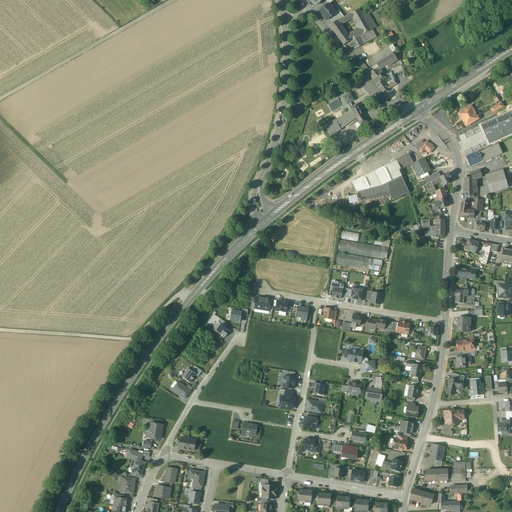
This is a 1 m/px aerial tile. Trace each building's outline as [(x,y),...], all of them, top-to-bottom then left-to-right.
[(328,4),(319,12),(326,21),(329,19),(335,14),(328,5),(328,4)] [(357,11),(351,14),(353,18),(360,29),(363,35),(370,30),(363,17),(358,10),(357,11)] [(329,19),(332,23),(344,17),(339,11),(335,14),(329,19)] [(346,16),(336,22),(338,23),(339,25),(343,23),(353,18),(351,14),(346,16)] [(367,14),(363,17),(370,30),(375,28),(367,14)] [(338,23),(331,28),(343,45),(351,41),(348,36),(347,36),(339,25),(338,23)] [(351,41),(359,37),(363,35),(360,29),(348,36),(351,41)] [(363,35),(359,37),(363,45),(376,37),(371,30),(370,30),(363,35)] [(359,37),(351,41),(352,44),(349,45),(351,48),(354,46),(355,49),(363,45),(359,37)] [(389,48),(372,58),(376,64),(393,54),(389,48)] [(393,54),(376,64),(378,67),(380,70),(396,60),(396,59),(393,54)] [(358,62),(366,71),(368,70),(360,61),(358,62)] [(400,66),(392,69),(392,72),(393,75),(403,70),(400,66)] [(368,74),(373,81),(382,72),(380,70),(378,67),(373,70),(368,74)] [(382,72),(373,81),(378,88),(384,84),(381,80),(386,76),(383,72),(382,72)] [(384,84),(378,88),(383,93),(388,90),(386,87),(384,84)] [(346,108),(349,112),(335,120),(325,126),(331,136),(341,130),(340,129),(356,118),(358,122),(354,125),(357,130),(362,127),(361,126),(367,122),(356,104),(351,108),(349,104),(354,101),(349,91),(330,101),(331,103),(327,105),(331,112),(341,107),(343,109),(346,108)] [(501,103),(490,109),(493,113),(503,107),(501,103)] [(471,107),(458,114),(466,127),(477,120),(474,116),(475,116),(474,115),(472,112),(474,111),(471,107)] [(480,125),(489,144),(511,133),(511,113),(511,112),(480,125)] [(420,142),(415,148),(419,151),(423,145),(424,145),(420,142)] [(498,144),(478,153),(482,161),(481,161),(482,162),(502,153),(498,144)] [(478,153),(466,159),(469,166),(481,161),(482,161),(478,153)] [(409,156),(398,161),(401,168),(413,163),(409,156)] [(423,158),(412,164),(414,169),(419,177),(422,176),(427,173),(430,171),(423,158)] [(395,164),(355,183),(358,191),(359,191),(378,187),(388,185),(388,183),(401,177),(395,164)] [(503,170),(485,176),(487,185),(488,186),(490,193),(498,191),(498,192),(501,191),(501,190),(508,188),(503,170)] [(480,171),(470,174),(472,178),(475,178),(475,180),(482,178),(480,171)] [(438,172),(429,177),(429,178),(431,182),(440,178),(441,177),(438,172)] [(441,177),(440,178),(442,181),(444,186),(450,183),(448,179),(450,177),(448,173),(441,177)] [(401,177),(388,183),(388,185),(390,195),(393,200),(405,195),(403,192),(408,190),(401,177)] [(440,178),(431,182),(434,190),(435,191),(438,190),(435,184),(442,181),(440,178)] [(472,178),(464,178),(464,193),(468,192),(473,192),(473,195),(476,195),(477,197),(477,194),(476,189),(475,190),(475,180),(475,178),(472,178)] [(388,185),(378,187),(359,191),(361,198),(361,201),(390,195),(388,185)] [(485,187),(476,189),(477,194),(477,197),(488,195),(487,194),(490,193),(488,186),(485,187)] [(435,191),(437,197),(438,198),(446,195),(444,188),(435,191)] [(357,196),(348,197),(349,202),(348,202),(349,204),(362,201),(361,201),(361,198),(358,198),(357,196)] [(444,199),(436,202),(432,203),(433,207),(439,205),(441,209),(448,207),(444,199)] [(464,202),(462,202),(459,218),(473,219),(474,211),(470,211),(466,211),(467,204),(466,202),(464,202)] [(436,227),(429,227),(429,220),(421,220),(425,235),(435,235),(436,229),(436,227)] [(443,220),(436,220),(436,227),(436,229),(444,229),(444,220),(443,220)] [(482,222),(477,222),(476,223),(476,229),(484,230),(485,223),(485,222),(482,222)] [(340,239),(358,242),(359,234),(341,231),(340,239)] [(388,248),(339,240),(337,252),(386,260),(388,248)] [(389,241),(382,240),(381,247),(388,248),(389,241)] [(467,244),(459,240),(456,246),(461,248),(469,251),(473,242),(468,240),(467,244)] [(479,243),(473,241),(473,242),(469,251),(475,254),(479,243)] [(499,246),(490,244),(490,248),(489,252),(497,253),(499,246)] [(507,250),(502,249),(500,263),(511,264),(511,250),(510,250),(508,250),(508,249),(507,250)] [(382,260),(337,253),(335,264),(380,272),(382,260)] [(480,255),(478,263),(486,265),(488,257),(484,256),(480,255)] [(468,270),(458,268),(457,276),(467,278),(468,270)] [(504,285),(498,285),(498,286),(498,298),(511,298),(511,286),(504,285)] [(353,290),(351,299),(357,300),(356,301),(361,302),(362,296),(363,296),(364,290),(357,289),(357,288),(352,287),(352,290),(353,290)] [(333,290),(331,297),(341,299),(341,297),(342,290),(338,289),(336,290),(333,290)] [(353,290),(352,290),(345,289),(345,290),(344,297),(351,299),(353,290)] [(372,294),(370,301),(370,303),(377,305),(378,305),(379,305),(380,305),(382,295),(372,294)] [(264,298),(256,297),(255,304),(254,309),(262,310),(264,298)] [(467,297),(464,297),(463,304),(463,306),(473,307),(474,298),(473,298),(467,297)] [(271,299),(264,298),(262,310),(269,311),(270,306),(271,299)] [(288,303),(277,301),(275,311),(286,313),(287,306),(288,303)] [(507,306),(498,306),(498,315),(509,316),(509,311),(510,309),(510,307),(509,306),(507,306)] [(308,309),(298,307),(298,308),(297,314),(296,317),(302,318),(302,320),(306,321),(306,319),(307,319),(308,309)] [(329,309),(325,308),(323,310),(323,311),(324,313),(323,316),(325,319),(325,318),(332,320),(333,312),(334,311),(330,311),(329,309)] [(230,320),(240,322),(241,315),(241,312),(230,311),(229,315),(231,315),(230,320)] [(357,315),(352,315),(351,322),(355,323),(355,325),(359,326),(361,317),(357,316),(357,315)] [(468,319),(458,318),(457,332),(467,333),(467,330),(467,329),(469,329),(470,319),(468,319)] [(377,320),(368,319),(366,328),(375,329),(376,328),(375,328),(377,320)] [(386,321),(377,319),(377,320),(375,328),(376,328),(384,330),(385,322),(386,321)] [(351,324),(343,322),(341,329),(350,331),(350,327),(351,324)] [(393,323),(385,322),(384,330),(392,331),(393,323)] [(406,323),(402,322),(402,323),(399,322),(397,333),(407,335),(408,332),(409,331),(409,329),(408,328),(409,324),(405,324),(406,323)] [(215,331),(225,338),(229,331),(227,329),(226,330),(224,328),(225,327),(218,323),(215,326),(218,328),(215,331)] [(425,329),(424,333),(428,333),(428,336),(437,336),(437,328),(425,328),(425,329)] [(467,340),(461,341),(456,342),(457,352),(466,350),(473,349),(471,340),(471,339),(467,340)] [(425,347),(417,346),(415,358),(423,360),(425,347)] [(348,358),(347,360),(352,361),(352,362),(353,361),(356,361),(356,363),(356,362),(365,363),(368,362),(367,359),(361,358),(362,352),(359,352),(360,348),(353,347),(352,351),(349,350),(349,352),(348,358)] [(511,350),(500,351),(501,360),(505,360),(506,362),(509,362),(511,361),(511,350)] [(463,358),(456,358),(457,367),(467,366),(466,358),(466,357),(463,358)] [(368,362),(365,363),(366,371),(375,370),(374,362),(368,362)] [(413,365),(412,365),(412,368),(410,376),(419,378),(420,378),(422,366),(413,365)] [(195,366),(191,371),(196,375),(196,376),(198,377),(202,371),(195,366)] [(191,371),(188,369),(182,377),(190,383),(193,380),(192,380),(193,379),(196,376),(196,375),(191,371)] [(285,377),(284,377),(282,389),(294,391),(295,379),(294,379),(285,377)] [(384,386),(383,377),(376,378),(375,380),(377,380),(376,389),(371,389),(371,390),(368,389),(367,393),(366,393),(365,399),(370,399),(370,398),(376,399),(376,400),(380,401),(381,395),(380,395),(381,391),(379,391),(380,387),(384,386)] [(479,378),(470,379),(471,390),(471,396),(474,396),(474,395),(481,395),(480,393),(480,384),(479,378)] [(450,379),(446,394),(453,396),(455,387),(461,389),(463,382),(456,381),(450,379)] [(186,388),(178,382),(172,390),(185,399),(191,391),(190,391),(186,388)] [(349,383),(347,391),(351,392),(351,393),(352,394),(354,395),(356,393),(360,393),(361,385),(349,383)] [(505,383),(497,384),(498,393),(506,392),(506,390),(506,383),(505,383)] [(320,385),(314,384),(313,394),(320,395),(320,396),(324,397),(325,391),(324,391),(325,386),(325,385),(320,385)] [(419,387),(409,385),(409,386),(408,397),(407,396),(407,397),(413,398),(417,399),(417,398),(418,390),(418,387),(419,387)] [(283,397),(281,396),(279,407),(293,409),(294,399),(292,398),(283,397)] [(318,402),(307,400),(306,411),(318,413),(318,409),(319,408),(321,409),(322,403),(318,402)] [(413,407),(405,406),(407,407),(406,416),(416,418),(417,411),(414,411),(414,410),(414,409),(413,409),(413,407)] [(449,411),(444,412),(445,418),(444,418),(444,421),(444,423),(444,424),(448,424),(448,425),(450,424),(453,423),(453,425),(458,425),(457,418),(459,418),(459,412),(457,413),(456,411),(454,411),(452,411),(452,410),(451,409),(450,409),(449,411)] [(310,418),(305,417),(303,428),(314,430),(314,425),(317,425),(318,419),(310,418)] [(506,421),(502,421),(502,425),(498,425),(498,432),(505,432),(505,434),(509,434),(509,421),(506,421)] [(163,425),(150,423),(149,433),(151,433),(150,438),(161,439),(163,425)] [(256,426),(244,424),(242,434),(245,434),(245,436),(250,437),(250,435),(254,436),(256,426)] [(358,434),(352,433),(351,440),(360,442),(361,434),(358,434)] [(188,439),(181,438),(180,441),(179,448),(179,449),(184,450),(185,451),(186,451),(188,439)] [(195,440),(188,439),(186,451),(187,451),(188,450),(193,451),(194,450),(195,444),(195,440)] [(305,439),(303,449),(305,450),(305,451),(310,452),(310,450),(313,451),(315,443),(315,440),(305,439)] [(406,441),(397,439),(397,440),(394,439),(393,444),(395,445),(394,449),(399,449),(398,450),(402,450),(405,450),(407,441),(406,441)] [(320,444),(315,443),(313,451),(310,450),(310,452),(319,453),(320,444)] [(334,445),(333,452),(342,453),(343,447),(334,445)] [(441,447),(432,445),(431,448),(432,448),(432,451),(433,452),(431,459),(435,460),(442,461),(443,455),(441,455),(442,452),(441,451),(441,447)] [(342,453),(341,457),(356,459),(357,449),(343,447),(342,453)] [(138,453),(129,450),(127,458),(133,459),(140,462),(142,455),(138,453)] [(385,457),(378,455),(375,465),(382,467),(383,462),(385,457)] [(140,462),(133,459),(132,464),(134,465),(133,469),(131,475),(140,477),(145,463),(140,462)] [(394,459),(393,460),(392,460),(391,464),(383,462),(382,467),(399,473),(403,462),(394,459)] [(177,470),(167,468),(164,482),(172,483),(174,483),(177,470)] [(343,470),(335,468),(333,477),(342,478),(343,470)] [(204,473),(189,470),(188,476),(194,477),(192,486),(200,487),(201,487),(202,487),(204,473)] [(447,470),(425,470),(424,480),(434,481),(447,480),(447,470)] [(453,470),(451,470),(451,480),(461,480),(461,470),(453,470)] [(352,471),(351,478),(351,480),(363,482),(364,473),(352,471)] [(126,478),(120,477),(120,479),(118,493),(133,495),(135,479),(126,478)] [(398,479),(389,477),(388,486),(396,488),(398,479)] [(163,488),(156,486),(154,496),(166,498),(167,489),(167,488),(163,488)] [(433,496),(412,489),(410,494),(411,494),(410,500),(430,505),(433,496)] [(193,492),(189,492),(188,495),(190,496),(189,503),(198,504),(199,497),(199,495),(200,496),(200,494),(193,492)] [(126,500),(115,498),(114,505),(126,507),(127,500),(126,500)] [(151,503),(149,502),(147,511),(157,511),(158,504),(151,503)]
